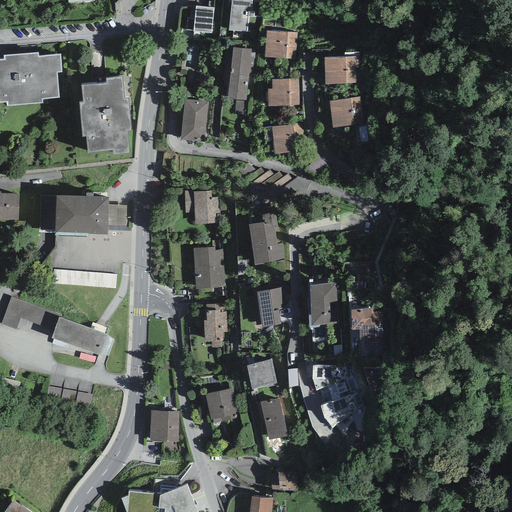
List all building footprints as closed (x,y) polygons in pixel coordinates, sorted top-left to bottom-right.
[(251,0),(231,0),(229,30),(261,33),(262,16),(254,15),(254,11),(251,11),(251,0)] [(214,8),(196,6),(193,31),(211,33),(214,8)] [(266,30),(264,56),(295,59),(297,32),(266,30)] [(251,49),(232,47),(227,98),(246,100),(249,74),(252,74),(254,58),(250,57),(251,49)] [(37,52),(4,55),(5,59),(0,59),(0,101),(7,100),(8,104),(42,101),(42,97),(58,95),(56,71),(61,70),(59,54),(37,56),(37,52)] [(359,56),(324,57),(325,84),(356,83),(355,67),(359,67),(359,56)] [(122,76),(107,77),(107,83),(82,86),(84,101),(80,102),(83,135),(86,135),(88,152),(112,149),(113,154),(129,152),(127,129),(131,129),(128,98),(125,98),(122,76)] [(272,79),(272,89),(268,89),(268,106),(299,105),(298,78),(272,79)] [(329,100),(332,127),(363,123),(359,96),(329,100)] [(207,101),(184,99),(180,139),(204,141),(207,101)] [(247,102),(235,100),(234,114),(245,115),(247,102)] [(271,126),(275,153),(305,149),(302,123),(271,126)] [(0,218),(18,219),(19,194),(0,193),(1,191),(0,190),(0,218)] [(195,222),(195,223),(220,222),(219,197),(211,197),(211,191),(195,191),(195,190),(184,190),(185,212),(194,212),(195,222)] [(56,196),(40,196),(38,229),(55,230),(54,232),(107,234),(107,225),(108,205),(108,197),(56,195),(56,196)] [(126,206),(108,205),(107,225),(125,225),(126,206)] [(248,224),(255,264),(284,259),(281,243),(276,244),(273,225),(272,225),(271,222),(264,223),(263,221),(248,224)] [(225,286),(222,249),(215,249),(214,246),(193,248),(195,288),(225,286)] [(116,275),(53,270),(52,283),(115,288),(116,275)] [(336,282),(310,283),(311,324),(338,323),(336,282)] [(281,288),(256,291),(262,327),(281,324),(278,308),(284,307),(281,288)] [(61,315),(11,297),(1,323),(16,329),(20,318),(54,329),(59,317),(60,317),(61,315)] [(222,303),(206,304),(206,309),(203,309),(204,341),(211,341),(212,347),(220,347),(220,340),(223,340),(222,332),(227,332),(226,312),(223,312),(222,303)] [(373,308),(351,310),(352,329),(359,329),(360,339),(363,339),(364,350),(388,348),(386,311),(373,312),(373,308)] [(60,317),(59,317),(54,329),(51,337),(100,355),(107,335),(60,317)] [(276,383),(271,359),(247,365),(252,388),(276,383)] [(297,381),(298,372),(296,372),(296,364),(290,364),(289,380),(297,381)] [(347,365),(312,365),(312,377),(316,390),(320,389),(324,405),(321,405),(325,418),(332,428),(362,404),(353,374),(351,375),(349,366),(348,366),(347,365)] [(383,368),(363,368),(372,395),(383,384),(383,368)] [(0,386),(15,390),(17,381),(0,377),(0,386)] [(64,389),(51,388),(51,398),(63,399),(64,389)] [(213,423),(239,417),(232,388),(205,394),(210,419),(213,419),(213,423)] [(76,390),(64,389),(63,399),(76,400),(76,390)] [(89,390),(76,390),(76,400),(89,400),(89,390)] [(279,398),(260,402),(268,439),(287,435),(279,398)] [(177,442),(179,411),(150,410),(149,441),(177,442)] [(296,490),(297,473),(271,472),(271,489),(296,490)] [(197,511),(186,484),(159,494),(128,491),(127,495),(120,498),(125,511),(197,511)] [(271,511),(272,498),(251,496),(249,511),(271,511)] [(30,511),(14,500),(4,511),(30,511)]
